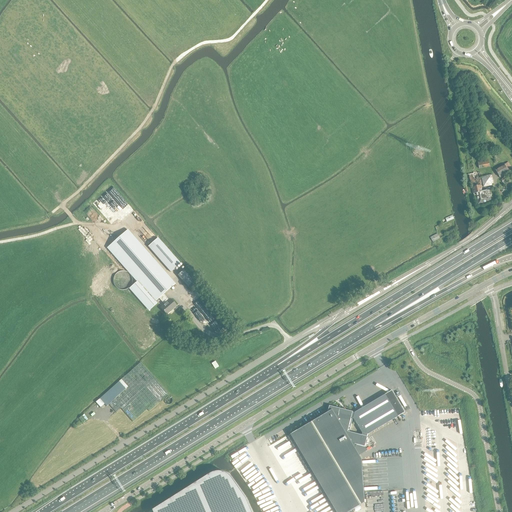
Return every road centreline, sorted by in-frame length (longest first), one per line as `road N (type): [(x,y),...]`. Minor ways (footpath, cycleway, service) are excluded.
road 1 (motorway): [(67,511),(372,323)]
road 2 (tertiary): [(103,511),(400,330)]
road 3 (unclassified): [(302,334),(12,511)]
road 4 (motorway): [(279,367),(43,511)]
road 5 (motorway): [(511,225),(279,367)]
road 6 (unclassified): [(498,511),(476,397),(423,368),(400,330)]
road 7 (track): [(76,223),(62,204),(140,127),(176,60)]
road 8 (motorway): [(372,323),(511,237)]
road 9 (motorway): [(372,323),(511,256)]
road 10 (secondary): [(511,205),(385,289)]
road 11 (unclassified): [(511,405),(486,283)]
